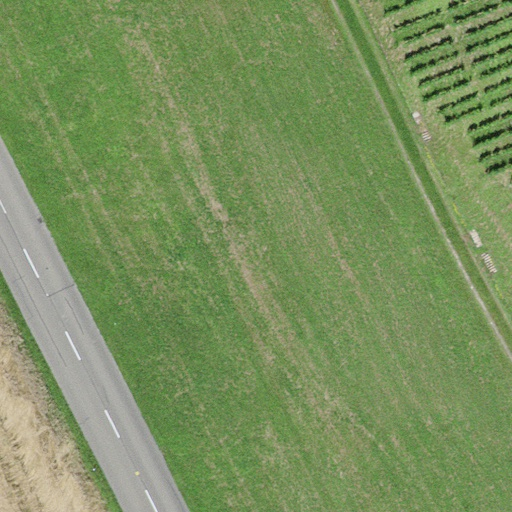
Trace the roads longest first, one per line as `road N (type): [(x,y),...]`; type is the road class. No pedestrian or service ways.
road 1 (track): [(335,0),(511,358)]
road 2 (secondary): [(0,202),(158,511)]
